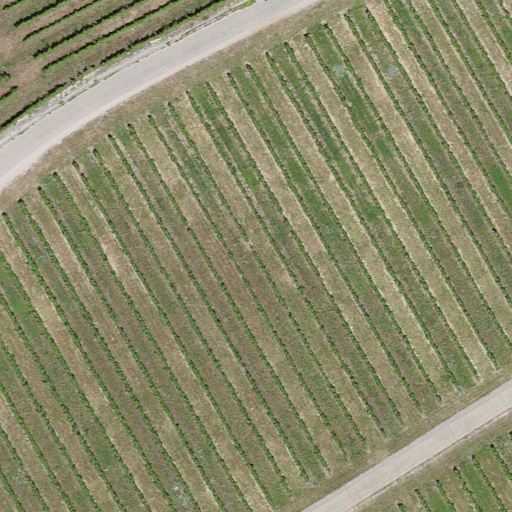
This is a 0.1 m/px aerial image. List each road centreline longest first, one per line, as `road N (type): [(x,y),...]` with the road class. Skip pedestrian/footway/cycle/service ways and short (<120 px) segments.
road 1 (track): [(291,0),(74,117),(0,176)]
road 2 (track): [(511,401),(338,511)]
